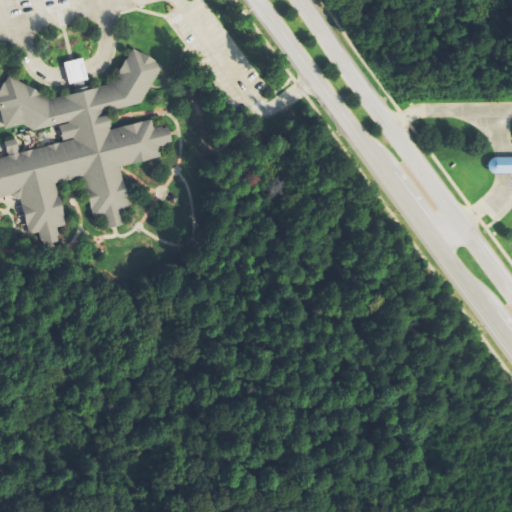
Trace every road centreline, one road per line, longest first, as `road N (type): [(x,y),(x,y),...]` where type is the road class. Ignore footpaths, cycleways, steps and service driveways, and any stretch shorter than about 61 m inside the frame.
road 1 (tertiary): [(253,0),(430,241)]
road 2 (tertiary): [(456,223),(293,0)]
road 3 (tertiary): [(430,241),(511,355)]
